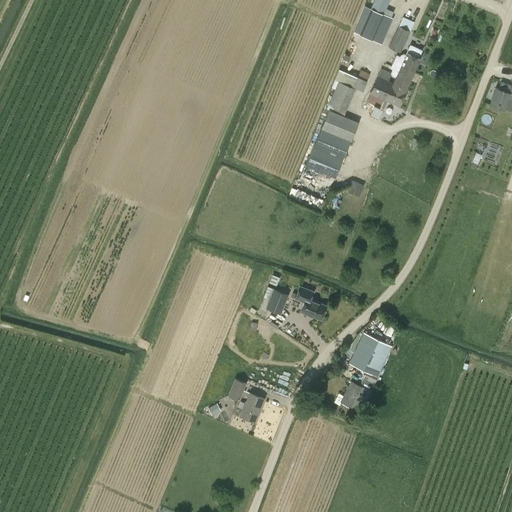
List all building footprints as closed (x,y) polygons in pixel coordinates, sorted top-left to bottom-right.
[(383,15),(385,10),(389,0),(374,0),(370,9),(359,34),(372,40),(383,15)] [(398,26),(388,47),(400,52),(410,31),(414,22),(402,16),(398,26)] [(383,110),(387,100),(399,106),(406,89),(405,89),(417,65),(403,59),(392,82),(388,80),(391,73),(380,68),(365,102),(374,106),(369,115),(378,119),(382,110),(383,110)] [(362,91),(367,81),(366,80),(369,74),(360,69),(357,76),(356,76),(351,86),(337,80),(327,104),(325,108),(328,109),(308,160),(306,165),(335,177),(342,160),(358,122),(344,116),(346,111),(345,111),(355,88),(362,91)] [(498,89),(495,88),(489,104),(503,109),(507,98),(511,100),(511,85),(500,81),(498,89)] [(279,278),(272,275),(269,282),(276,285),(279,278)] [(299,286),(294,298),(303,302),(299,311),(320,319),(326,305),(309,299),(312,291),(299,286)] [(268,287),(265,294),(271,296),(266,308),(280,314),(288,295),(268,287)] [(359,411),(370,390),(368,390),(371,383),(374,385),(379,374),(374,372),(392,337),(368,324),(338,353),(365,367),(365,373),(359,385),(350,380),(340,401),(359,411)] [(246,382),(234,377),(227,395),(239,400),(246,382)] [(254,422),(264,398),(250,392),(246,402),(245,402),(239,416),(254,422)] [(212,414),(220,410),(217,403),(208,407),(212,414)]
